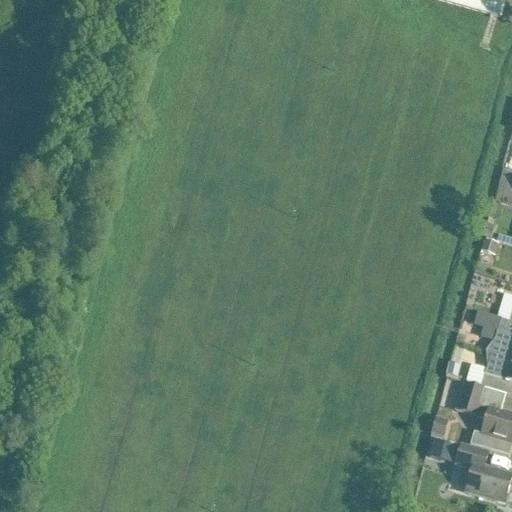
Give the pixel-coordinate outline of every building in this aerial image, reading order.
[(500,21),(505,0),(433,0),(433,2),(500,21)] [(487,355),(511,362),(511,326),(500,323),(494,347),(487,355)] [(511,362),(487,355),(488,368),(481,391),(511,400),(511,398),(511,362)] [(488,412),(481,410),(485,394),(464,387),(456,415),(485,424),(480,439),(473,437),(469,450),(509,462),(511,450),(511,418),(489,411),(488,412)] [(504,508),(511,481),(483,473),(488,457),(461,450),(455,469),(472,474),(466,497),(504,508)]
